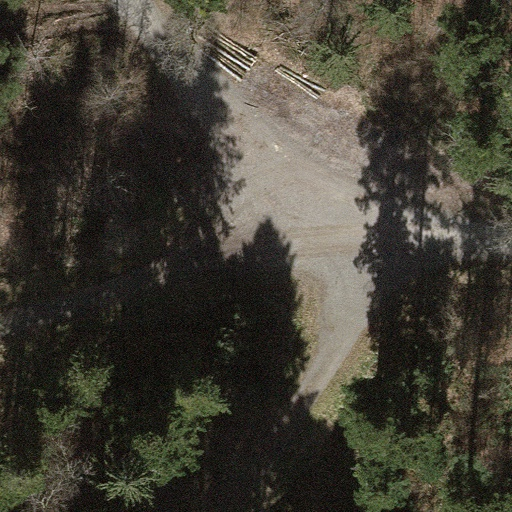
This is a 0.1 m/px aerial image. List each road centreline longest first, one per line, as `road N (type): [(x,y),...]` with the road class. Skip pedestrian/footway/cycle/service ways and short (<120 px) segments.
road 1 (track): [(0,329),(383,231)]
road 2 (track): [(383,231),(290,171),(134,0)]
road 3 (track): [(383,231),(237,511)]
road 4 (track): [(511,243),(383,231)]
